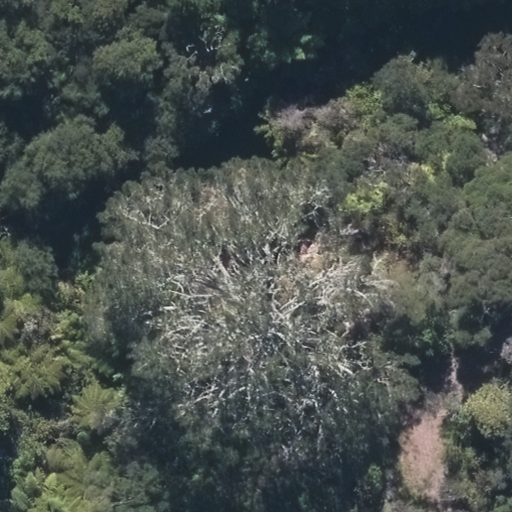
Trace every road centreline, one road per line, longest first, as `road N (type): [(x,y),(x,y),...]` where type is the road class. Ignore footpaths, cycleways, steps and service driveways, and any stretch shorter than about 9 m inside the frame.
road 1 (unknown): [(0,227),(52,223),(186,189),(323,113),(511,35)]
road 2 (unknown): [(511,351),(484,371),(459,446),(480,511)]
